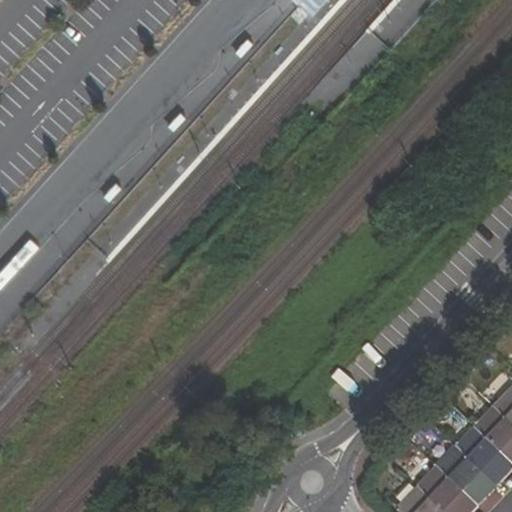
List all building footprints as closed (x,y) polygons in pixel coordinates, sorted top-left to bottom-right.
[(511,389),(496,406),(511,420),(511,389)] [(511,420),(496,406),(477,427),(511,459),(511,420)] [(499,487),(510,476),(507,474),(511,468),(511,459),(477,427),(457,447),(497,485),(499,487)] [(481,507),(491,496),(488,493),(497,485),(457,447),(439,466),(478,504),(481,507)] [(470,511),(478,504),(439,466),(419,487),(445,511),(470,511)] [(497,485),(488,493),(491,496),(499,487),(497,485)] [(445,511),(419,487),(401,506),(406,511),(445,511)]
